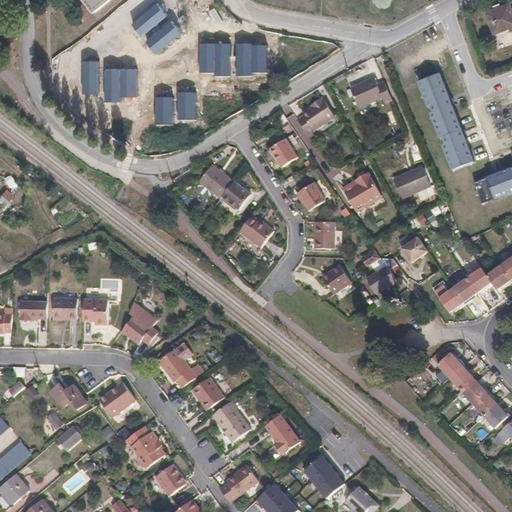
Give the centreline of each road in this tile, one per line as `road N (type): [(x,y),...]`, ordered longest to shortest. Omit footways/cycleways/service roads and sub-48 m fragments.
road 1 (residential): [(21,0),(24,55),(46,110),(101,155),(153,167),(184,160),(235,128)]
road 2 (residential): [(211,466),(131,365),(0,356)]
road 3 (residential): [(270,290),(294,253),(294,220),(235,128)]
road 4 (residential): [(235,128),(372,40)]
road 5 (residential): [(229,0),(256,17),(372,40)]
